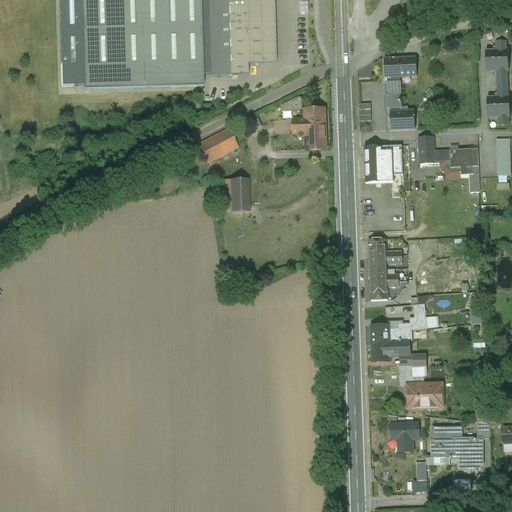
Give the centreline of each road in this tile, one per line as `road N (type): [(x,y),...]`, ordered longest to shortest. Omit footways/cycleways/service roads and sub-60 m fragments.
road 1 (primary): [(357,504),(342,66)]
road 2 (unclassified): [(0,233),(342,66)]
road 3 (track): [(342,66),(511,13)]
road 4 (residential): [(357,504),(511,500)]
